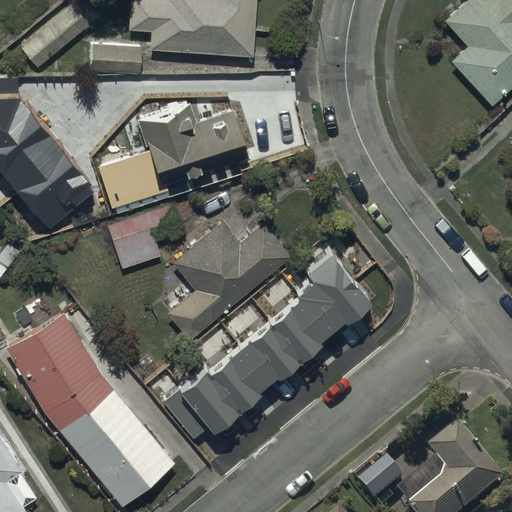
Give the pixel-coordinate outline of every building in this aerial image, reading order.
[(36,60),(97,10),(88,0),(62,0),(26,30),(30,34),(21,41),(36,60)] [(252,45),(253,0),(128,0),(128,20),(147,20),(146,64),(187,66),(188,48),(217,49),(217,44),(252,45)] [(511,0),(454,0),(441,13),(463,35),(446,52),(490,96),(511,75),(511,0)] [(138,39),(90,37),(89,68),(141,70),(141,50),(138,50),(138,39)] [(187,94),(135,111),(145,142),(97,157),(110,197),(164,180),(162,176),(248,148),(232,100),(193,112),(187,94)] [(81,101),(35,115),(49,158),(95,144),(81,101)] [(64,201),(25,214),(31,232),(70,219),(64,201)] [(289,245),(260,212),(239,231),(219,209),(169,253),(193,281),(166,304),(190,332),(289,245)] [(152,228),(115,240),(122,261),(159,249),(152,228)] [(354,305),(317,259),(247,316),(283,362),(354,305)] [(111,381),(60,303),(4,339),(42,403),(55,420),(120,495),(170,455),(111,381)] [(226,373),(199,340),(153,377),(179,410),(226,373)] [(437,457),(397,488),(415,510),(411,511),(463,511),(505,480),(458,419),(426,444),(437,457)] [(0,511),(18,511),(29,506),(23,497),(35,490),(0,432),(0,511)] [(385,455),(356,478),(373,498),(402,475),(385,455)]
